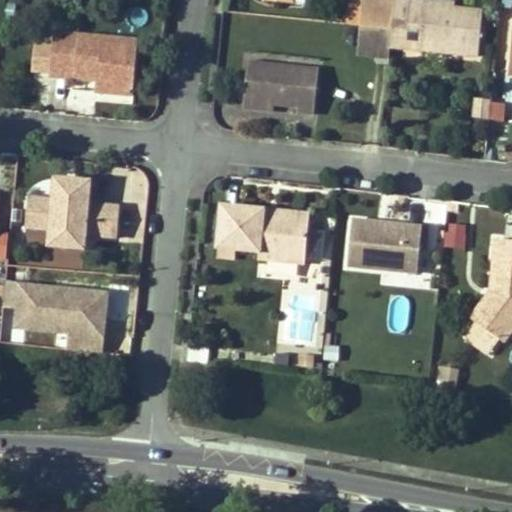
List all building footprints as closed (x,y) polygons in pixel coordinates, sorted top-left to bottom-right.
[(457,10),(434,8),(434,1),(419,0),(402,0),(400,29),(428,31),(427,50),(484,55),(487,13),(457,10)] [(457,3),(434,1),(434,8),(457,10),(457,3)] [(400,29),(371,26),(370,42),(398,45),(400,29)] [(64,35),(64,48),(61,78),(86,80),(105,82),(104,95),(144,99),(149,42),(83,37),(64,35)] [(41,76),(61,78),(64,48),(44,46),(41,76)] [(330,73),(331,63),(260,56),(259,66),(330,73)] [(326,119),(330,73),(259,66),(256,107),(287,110),(311,112),(311,117),(326,119)] [(484,95),(482,114),(497,116),(499,97),(484,95)] [(255,113),(286,117),(287,110),(256,107),(255,113)] [(74,181),(74,189),(106,192),(106,184),(74,181)] [(68,235),(67,242),(101,246),(101,238),(134,241),(137,210),(104,206),(106,192),(74,189),(72,202),(71,208),(44,205),(42,226),(69,229),(68,235)] [(45,200),(44,205),(71,208),(72,202),(45,200)] [(315,223),(270,219),(270,212),(228,207),(224,250),(266,254),(265,261),(311,265),(315,223)] [(0,259),(8,260),(10,236),(12,211),(0,209),(0,259)] [(270,219),(315,223),(315,216),(270,212),(270,219)] [(384,222),(359,220),(355,266),(424,272),(428,227),(411,225),(411,231),(384,228),(384,222)] [(411,225),(384,222),(384,228),(411,231),(411,225)] [(68,235),(69,229),(42,226),(42,232),(68,235)] [(445,232),(444,250),(466,252),(467,233),(445,232)] [(511,235),(499,235),(495,290),(502,290),(501,296),(484,321),(510,339),(511,336),(511,235)] [(23,262),(25,238),(10,236),(8,260),(23,262)] [(100,253),(101,246),(67,242),(67,250),(100,253)] [(501,296),(502,290),(495,290),(476,316),(484,321),(501,296)] [(17,308),(15,328),(32,329),(33,310),(17,308)] [(42,311),(33,310),(32,329),(40,330),(42,311)] [(347,362),(345,376),(359,377),(360,364),(347,362)]
